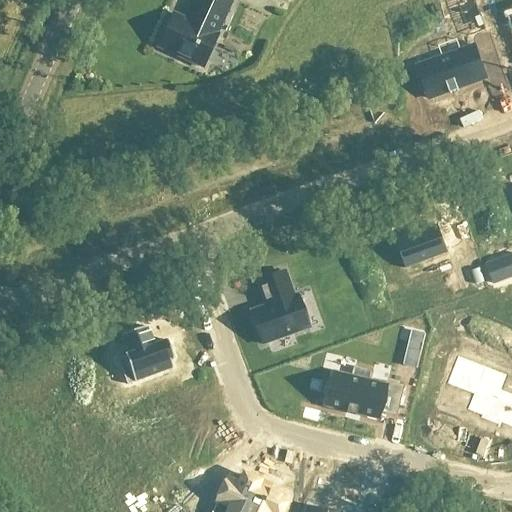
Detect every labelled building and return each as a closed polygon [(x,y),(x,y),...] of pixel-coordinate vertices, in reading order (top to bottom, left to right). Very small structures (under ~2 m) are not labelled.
[(227,0),(194,0),(185,22),(172,16),(157,49),(202,70),(217,37),(215,36),(231,2),(227,0)] [(472,49),(419,68),(430,100),(484,81),(472,49)] [(437,227),(394,243),(405,271),(448,256),(445,250),(459,245),(452,226),(439,231),(437,227)] [(511,279),(511,257),(486,267),(493,287),(511,279)] [(265,309),(250,314),(261,347),(308,330),(296,297),(292,299),(284,274),(256,284),(265,309)] [(127,356),(116,360),(126,387),(172,370),(169,362),(172,361),(165,343),(152,347),(145,329),(121,338),(127,356)] [(419,360),(406,356),(403,368),(416,371),(419,360)] [(511,429),(511,397),(499,393),(505,378),(457,359),(446,386),(473,396),(466,412),(481,418),(480,419),(499,426),(500,425),(511,429)] [(334,375),(326,409),(379,422),(381,412),(396,416),(404,387),(387,383),(385,387),(370,383),(372,374),(354,370),(352,379),(334,375)] [(150,411),(126,424),(136,442),(145,437),(153,453),(145,458),(138,461),(152,486),(167,477),(222,446),(217,437),(218,437),(214,430),(213,430),(208,421),(188,433),(183,423),(184,422),(171,399),(150,411)] [(217,505),(213,511),(280,511),(285,501),(256,487),(257,484),(243,477),(238,487),(226,481),(215,504),(217,505)]
